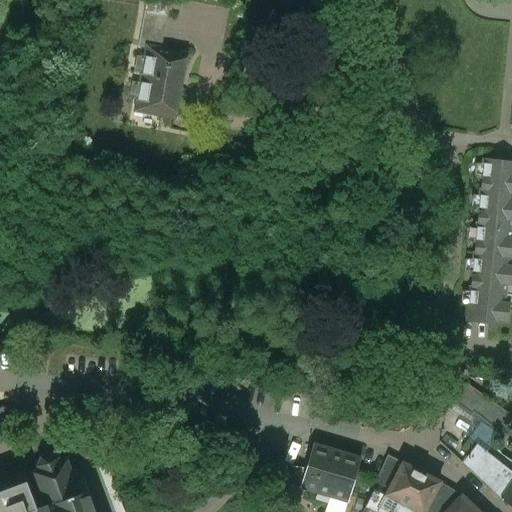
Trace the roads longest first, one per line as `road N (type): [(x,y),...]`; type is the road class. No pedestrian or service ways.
road 1 (residential): [(0,382),(111,388),(419,449)]
road 2 (residential): [(419,449),(450,241),(449,189),(433,148)]
road 3 (residential): [(364,0),(433,148)]
